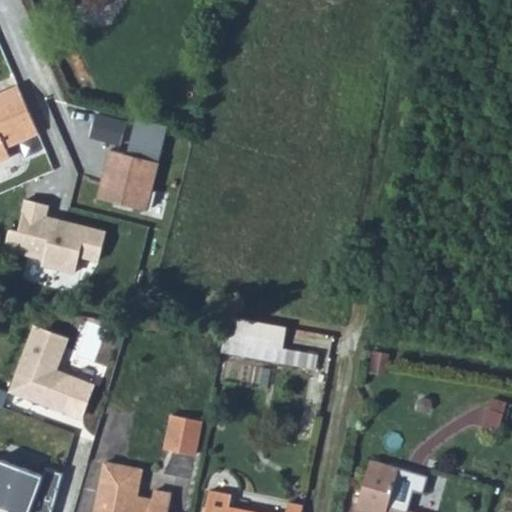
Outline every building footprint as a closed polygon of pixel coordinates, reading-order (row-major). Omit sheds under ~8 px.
[(78,0),(86,5),(90,12),(97,15),(109,12),(114,5),(114,0),(78,0)] [(0,160),(16,153),(12,145),(41,131),(20,85),(0,94),(0,160)] [(130,153),(111,148),(99,198),(149,211),(171,122),(139,114),(130,153)] [(23,198),(17,227),(10,226),(4,250),(44,259),(42,266),(75,274),(79,256),(97,261),(105,231),(46,217),(49,204),(23,198)] [(73,338),(37,324),(10,392),(63,413),(77,378),(60,371),(73,338)] [(225,339),(222,351),(316,368),(318,356),(225,339)] [(112,399),(107,419),(120,422),(125,403),(112,399)] [(495,399),(487,419),(502,424),(509,403),(495,399)] [(172,418),(165,449),(194,454),(200,423),(172,418)] [(502,424),(487,419),(484,428),(498,433),(502,424)] [(45,472),(0,455),(0,498),(34,511),(53,511),(69,473),(48,464),(45,472)] [(399,471),(372,462),(358,510),(364,511),(400,511),(389,508),(399,471)] [(135,499),(139,472),(104,466),(96,511),(168,511),(171,495),(155,493),(154,502),(135,499)] [(303,511),(305,506),(289,503),(287,511),(254,511),(231,507),(233,497),(211,493),(207,511),(303,511)]
